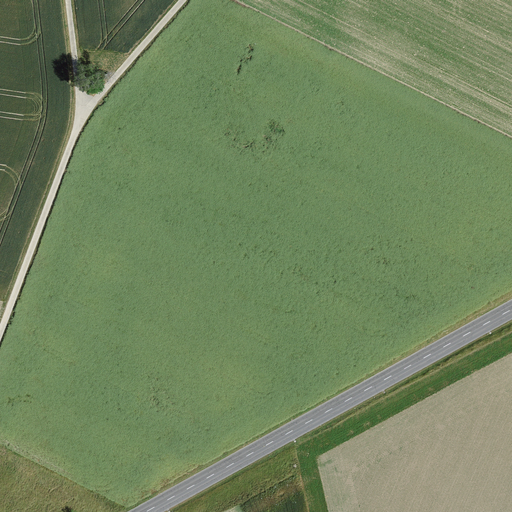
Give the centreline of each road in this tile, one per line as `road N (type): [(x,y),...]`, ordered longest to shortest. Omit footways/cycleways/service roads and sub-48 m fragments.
road 1 (secondary): [(146,511),(511,309)]
road 2 (track): [(183,0),(78,126),(0,334)]
